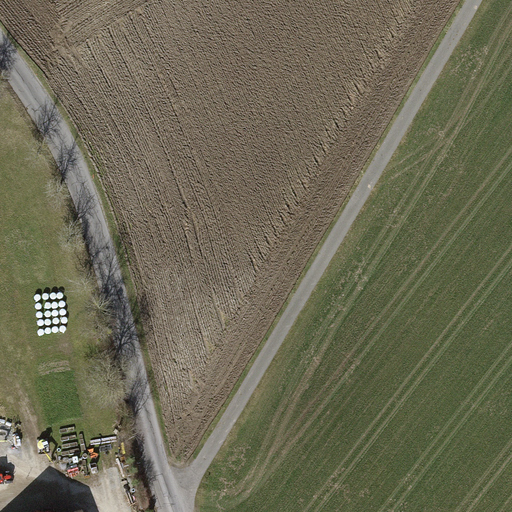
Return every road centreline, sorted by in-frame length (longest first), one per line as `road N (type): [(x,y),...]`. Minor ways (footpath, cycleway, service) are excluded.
road 1 (track): [(476,0),(202,461),(170,500)]
road 2 (tertiary): [(173,511),(90,205),(53,123),(0,49)]
